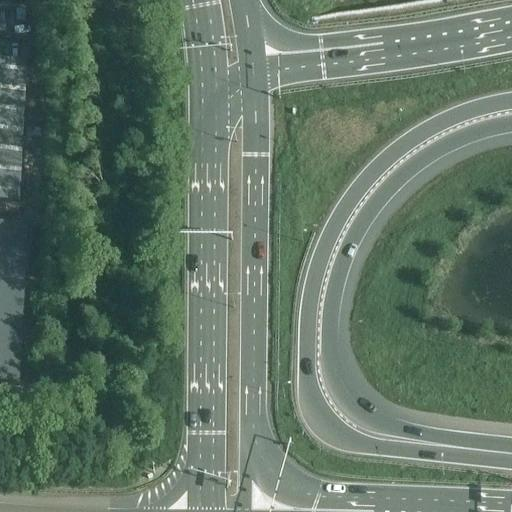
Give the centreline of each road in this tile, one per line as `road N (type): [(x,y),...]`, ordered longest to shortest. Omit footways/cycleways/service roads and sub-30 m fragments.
road 1 (motorway): [(467,449),(331,436),(308,405),(305,317),(324,241),(361,180),(424,128),(511,101)]
road 2 (motorway): [(467,449),(405,434),(352,406),(332,378),(331,303),(352,236),(387,188),(438,149),(511,125)]
road 3 (secondary): [(243,511),(254,276),(252,69)]
road 4 (trunk): [(208,94),(203,511)]
road 5 (motorway): [(511,31),(252,69)]
